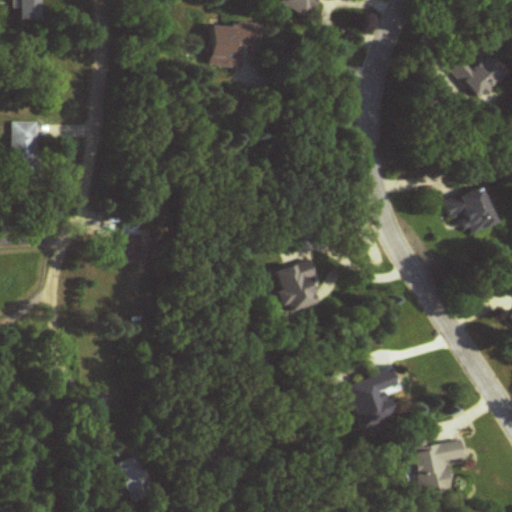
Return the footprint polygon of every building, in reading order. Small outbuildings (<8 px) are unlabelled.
[(17,0),(17,22),(37,22),(37,0),(17,0)] [(315,0),(283,0),(280,7),(307,19),(315,0)] [(237,47),(255,48),(256,26),(206,24),(205,68),(236,69),(237,47)] [(458,60),(445,72),(473,102),(504,72),(478,45),(469,53),(475,58),(465,67),(458,60)] [(33,123),(8,123),(8,181),(33,181),(33,123)] [(459,240),(494,225),(478,188),(443,203),(459,240)] [(118,237),(118,266),(140,266),(140,237),(118,237)] [(268,274),(280,315),(310,306),(303,281),(310,279),(305,263),(268,274)] [(392,387),(387,372),(342,387),(357,431),(389,420),(380,391),(392,387)] [(457,461),(454,441),(409,448),(417,497),(447,492),(443,464),(457,461)] [(146,494),(136,458),(116,464),(125,499),(146,494)]
